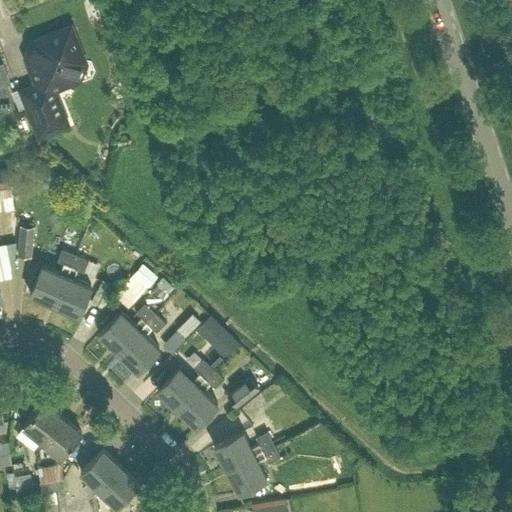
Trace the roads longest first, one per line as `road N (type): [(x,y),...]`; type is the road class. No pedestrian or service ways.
road 1 (residential): [(198,511),(176,460),(73,363),(47,347),(0,343)]
road 2 (tertiary): [(511,224),(435,0)]
